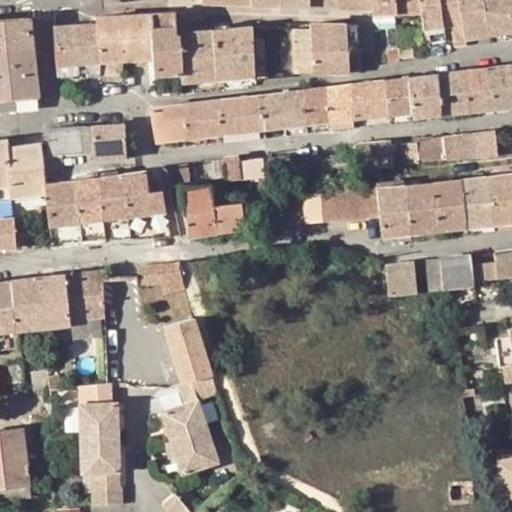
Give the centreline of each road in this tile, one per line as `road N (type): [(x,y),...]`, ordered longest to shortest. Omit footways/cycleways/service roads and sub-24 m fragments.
road 1 (residential): [(0,262),(319,230),(382,250),(511,237)]
road 2 (residential): [(140,102),(154,156),(511,118)]
road 3 (unclassified): [(140,102),(511,52)]
